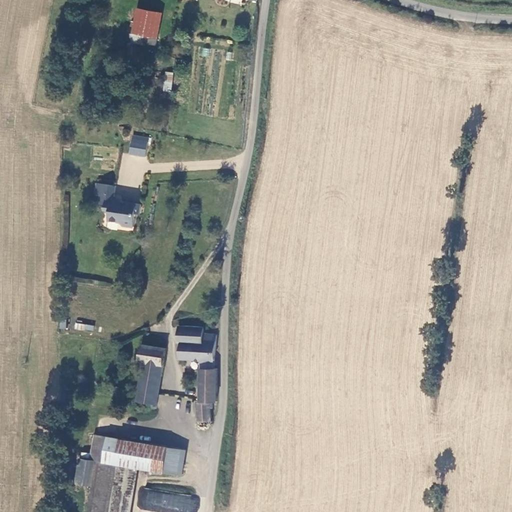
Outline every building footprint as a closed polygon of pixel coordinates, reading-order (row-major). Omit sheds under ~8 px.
[(162,13),(137,9),(133,33),(157,38),(162,13)] [(157,39),(145,37),(144,43),(156,46),(157,39)] [(171,91),(173,72),(164,71),(162,90),(171,91)] [(133,136),(130,151),(146,154),(148,139),(133,136)] [(140,215),(142,204),(113,199),(115,186),(99,183),(97,193),(100,193),(98,203),(101,203),(100,208),(106,210),(104,219),(115,221),(121,226),(132,227),(135,214),(140,215)] [(75,322),(74,329),(93,331),(94,325),(75,322)] [(214,361),(217,336),(213,336),(203,335),(203,328),(179,326),(178,343),(182,344),(181,358),(201,360),(214,361)] [(155,407),(167,348),(141,343),(138,359),(145,360),(138,399),(137,404),(155,407)] [(214,361),(201,360),(202,369),(214,369),(214,361)] [(216,400),(216,369),(214,369),(202,369),(201,369),(201,399),(197,400),(199,419),(201,419),(201,421),(203,423),(206,424),(209,424),(209,419),(211,418),(210,406),(213,406),(212,400),(216,400)] [(117,464),(121,439),(96,436),(92,459),(96,460),(95,472),(116,475),(117,464)] [(186,449),(121,439),(117,464),(129,466),(182,474),(186,449)] [(116,475),(95,472),(88,511),(122,511),(129,466),(117,464),(116,475)] [(156,511),(196,511),(198,495),(140,489),(138,510),(156,511)]
